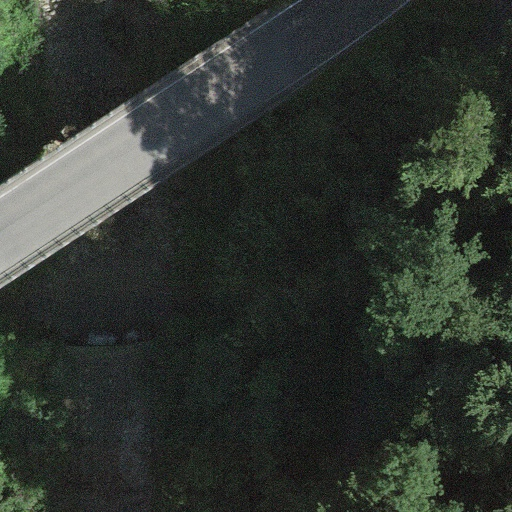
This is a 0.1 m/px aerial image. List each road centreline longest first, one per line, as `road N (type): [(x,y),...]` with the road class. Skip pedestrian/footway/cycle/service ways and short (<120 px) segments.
road 1 (unclassified): [(312,511),(500,0)]
road 2 (tertiary): [(349,0),(0,241)]
